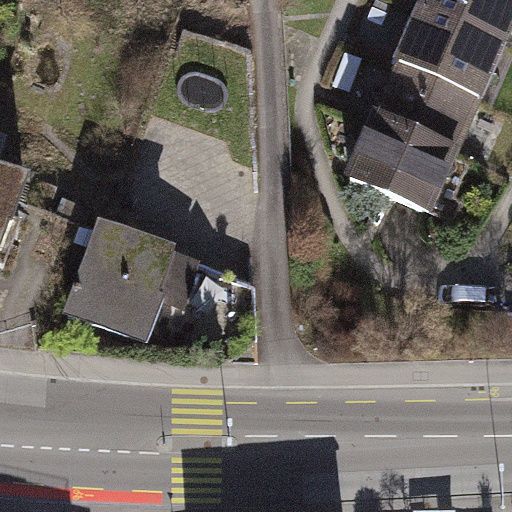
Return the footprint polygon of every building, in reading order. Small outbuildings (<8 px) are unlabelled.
[(511,0),(429,0),(422,16),(499,48),(511,23),(511,0)] [(398,70),(476,103),(499,48),(422,16),(398,70)] [(373,129),(451,161),(476,103),(398,70),(373,129)] [(451,161),(373,129),(352,180),(429,213),(451,161)] [(0,173),(0,262),(5,264),(20,220),(10,217),(22,181),(0,173)] [(99,231),(64,317),(147,346),(162,304),(250,332),(251,287),(99,231)]
